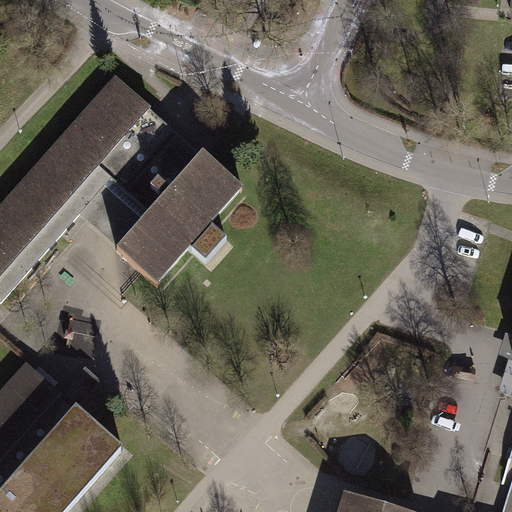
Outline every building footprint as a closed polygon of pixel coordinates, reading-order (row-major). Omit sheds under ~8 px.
[(0,212),(0,300),(3,303),(81,215),(96,199),(135,233),(120,250),(117,253),(155,286),(188,249),(206,265),(227,242),(209,226),(241,190),(203,156),(202,157),(195,165),(143,119),(150,111),(151,110),(118,80),(0,212)] [(202,157),(150,111),(143,119),(195,165),(202,157)] [(81,215),(120,250),(135,233),(96,199),(81,215)] [(511,336),(506,335),(499,356),(511,360),(511,356),(511,357),(511,354),(511,336)] [(61,395),(28,366),(0,397),(0,511),(68,511),(123,451),(76,409),(81,404),(66,390),(61,395)] [(86,369),(66,390),(81,404),(101,382),(86,369)] [(345,511),(349,499),(341,496),(336,511),(345,511)] [(393,511),(349,499),(345,511),(393,511)]
